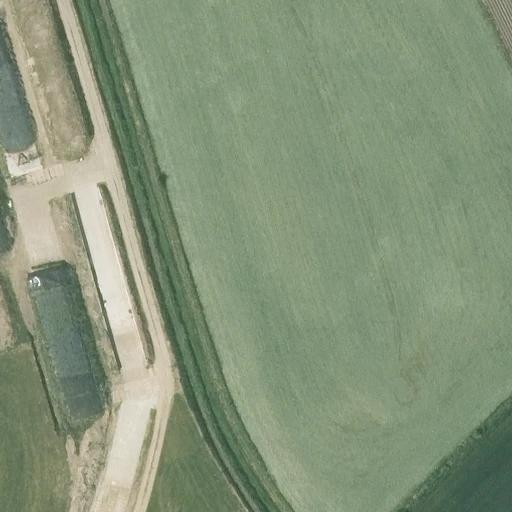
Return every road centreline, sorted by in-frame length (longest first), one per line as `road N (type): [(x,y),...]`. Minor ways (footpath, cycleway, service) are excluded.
road 1 (track): [(98,0),(220,424),(278,511)]
road 2 (track): [(56,0),(151,331),(161,410),(137,511)]
